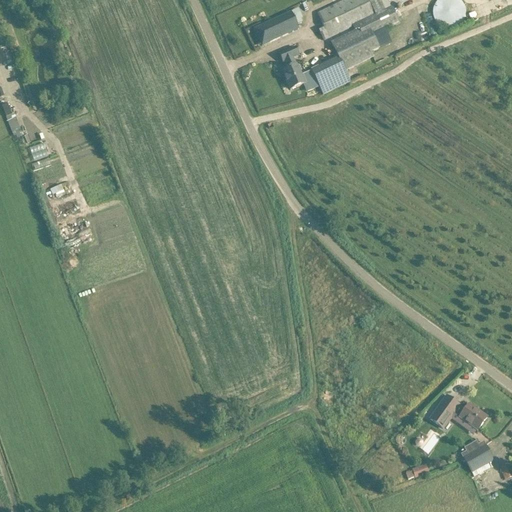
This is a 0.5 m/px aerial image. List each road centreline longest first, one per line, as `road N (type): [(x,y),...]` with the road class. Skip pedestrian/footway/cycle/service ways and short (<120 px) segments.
road 1 (unclassified): [(511,391),(298,215),(193,0)]
road 2 (track): [(360,511),(303,399)]
